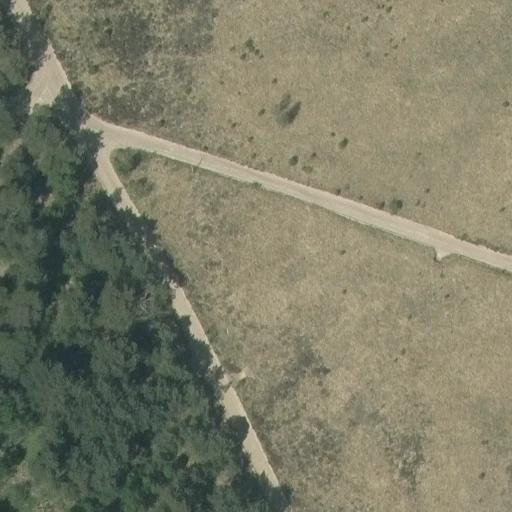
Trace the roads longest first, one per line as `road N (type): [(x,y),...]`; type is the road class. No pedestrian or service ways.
road 1 (track): [(12,0),(166,279),(281,511)]
road 2 (track): [(0,108),(68,113),(98,130),(511,266)]
